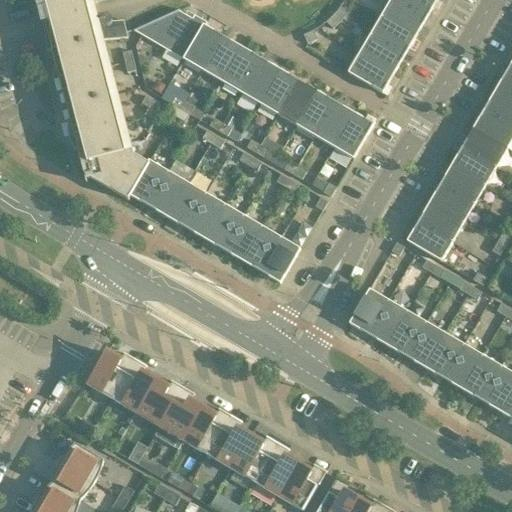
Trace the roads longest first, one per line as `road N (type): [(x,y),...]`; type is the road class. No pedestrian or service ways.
road 1 (residential): [(284,359),(496,0)]
road 2 (residential): [(442,511),(98,306)]
road 3 (tertiary): [(511,494),(284,359)]
road 4 (residential): [(0,471),(98,306)]
road 5 (tertiary): [(284,359),(120,266)]
